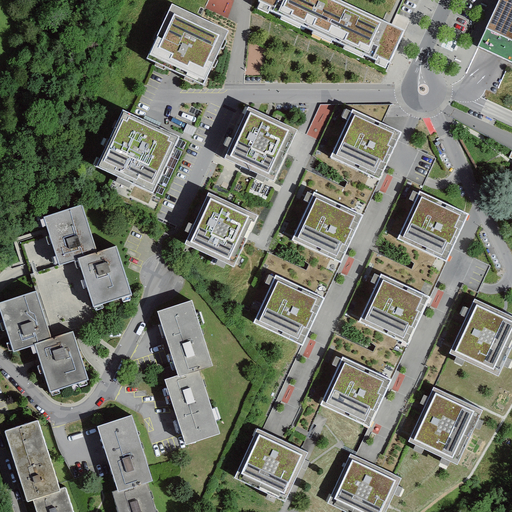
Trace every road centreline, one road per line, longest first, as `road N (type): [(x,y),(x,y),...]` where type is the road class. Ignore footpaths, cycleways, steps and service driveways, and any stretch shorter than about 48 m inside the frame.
road 1 (residential): [(0,359),(47,404),(84,409),(99,399),(164,278)]
road 2 (residential): [(427,96),(231,97)]
road 3 (residential): [(427,96),(511,266)]
road 4 (residential): [(231,97),(181,226)]
